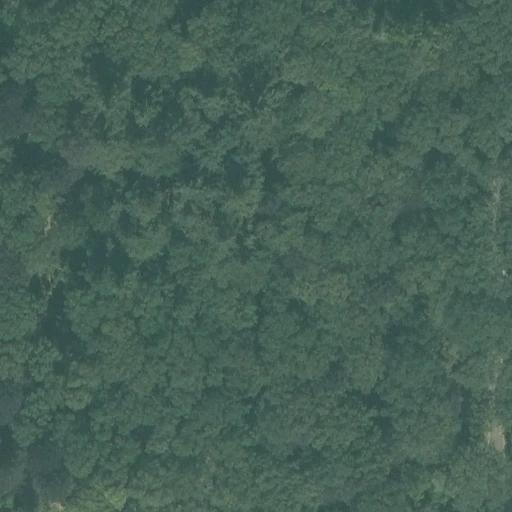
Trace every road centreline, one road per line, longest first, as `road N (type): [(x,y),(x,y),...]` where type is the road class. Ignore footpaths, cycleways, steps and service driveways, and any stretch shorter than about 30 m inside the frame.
road 1 (track): [(511,22),(0,1)]
road 2 (tertiary): [(494,511),(508,0)]
